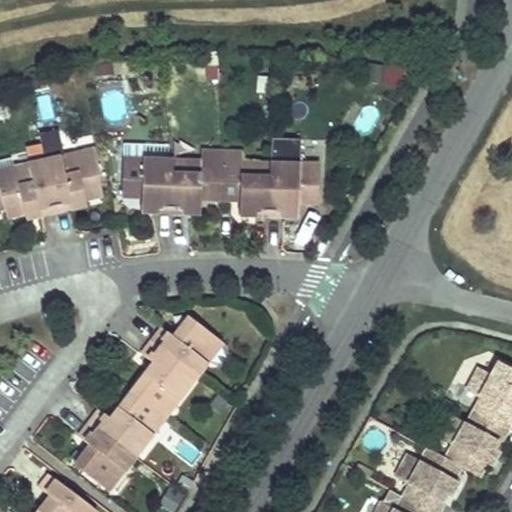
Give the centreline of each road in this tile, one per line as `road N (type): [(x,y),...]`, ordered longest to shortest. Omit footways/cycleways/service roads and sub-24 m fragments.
road 1 (residential): [(374,285),(511,45)]
road 2 (residential): [(246,511),(374,285)]
road 3 (residential): [(374,285),(280,271),(130,277)]
road 4 (residential): [(130,277),(0,443)]
road 5 (residential): [(374,285),(511,312)]
road 6 (residential): [(130,277),(0,307)]
